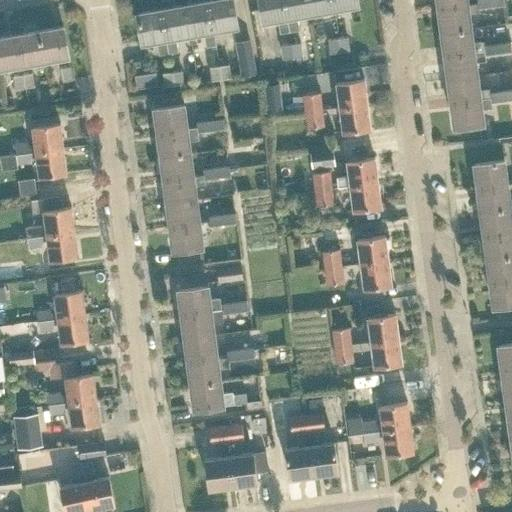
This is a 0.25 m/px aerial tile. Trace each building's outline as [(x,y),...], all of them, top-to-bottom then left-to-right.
[(213,29),(214,29),(237,25),(232,0),(212,0),(208,1),(213,29)] [(290,30),(287,16),(284,0),(259,0),(263,20),(277,18),(280,32),(290,30)] [(297,14),(311,12),(308,0),(284,0),(287,16),(290,30),(300,28),(297,14)] [(308,0),(311,12),(334,7),(332,0),(308,0)] [(469,4),(469,3),(468,0),(437,0),(439,9),(469,4)] [(214,29),(213,29),(208,1),(185,5),(190,33),(203,31),(205,45),(216,43),(214,29)] [(439,9),(442,32),(472,28),(470,14),(479,12),(478,7),(478,2),(469,3),(469,4),(439,9)] [(176,36),(190,33),(185,5),(162,9),(170,51),(178,50),(176,36)] [(158,53),(170,51),(162,9),(138,13),(143,42),(156,39),(158,53)] [(43,59),(66,54),(61,26),(38,30),(43,59)] [(483,40),(474,41),(472,28),(442,32),(445,55),(485,50),(484,46),(484,44),(483,40)] [(20,63),(43,59),(38,30),(15,34),(20,63)] [(0,66),(20,63),(15,34),(0,37),(0,66)] [(329,51),(349,48),(347,35),(328,38),(329,51)] [(249,38),(235,40),(241,75),(255,73),(249,38)] [(497,42),(498,53),(499,52),(511,51),(510,40),(497,42)] [(300,42),(290,43),(292,57),(302,56),(300,42)] [(485,50),(485,54),(498,53),(497,42),(484,44),(484,46),(485,50)] [(292,57),(290,43),(280,45),(282,58),(292,57)] [(485,54),(485,50),(475,51),(445,55),(449,79),(478,74),(477,61),(486,60),(485,54)] [(219,65),(221,78),(231,77),(229,64),(219,65)] [(71,65),(60,67),(62,80),(73,78),(71,65)] [(221,78),(219,65),(209,66),(211,80),(221,78)] [(172,71),(173,84),(184,83),(182,70),(172,71)] [(173,84),(172,71),(161,72),(163,85),(173,84)] [(22,74),(24,87),(34,85),(33,72),(22,74)] [(144,86),(142,73),(134,74),(136,87),(144,86)] [(14,89),(24,87),(22,74),(12,75),(14,89)] [(482,98),(482,97),(478,74),(449,79),(452,102),(482,98)] [(341,107),(368,103),(365,79),(338,83),(341,107)] [(265,83),(264,83),(267,114),(283,112),(279,81),(265,83)] [(511,88),(503,89),(504,99),(511,98),(511,88)] [(490,96),(491,101),(504,99),(503,89),(490,91),(490,96)] [(306,111),(323,109),(320,92),(304,94),(306,111)] [(492,107),(491,101),(490,96),(482,97),(482,98),(452,102),(455,126),(485,122),(483,108),(492,107)] [(344,130),(371,127),(368,103),(341,107),(344,130)] [(188,129),(188,126),(185,105),(156,109),(159,133),(188,129)] [(309,127),(325,125),(323,109),(306,111),(309,127)] [(209,119),(210,129),(224,128),(223,117),(209,119)] [(197,125),(198,131),(210,129),(209,119),(197,121),(197,122),(197,125)] [(16,153),(63,146),(59,122),(32,126),(35,145),(29,146),(26,141),(15,143),(16,153)] [(159,133),(162,156),(191,152),(190,140),(199,138),(198,131),(197,125),(188,126),(188,129),(159,133)] [(39,175),(66,171),(63,146),(16,153),(18,162),(29,161),(31,156),(36,156),(39,175)] [(335,164),(333,149),(310,151),(312,166),(335,164)] [(194,175),(191,152),(162,156),(165,179),(194,175)] [(352,185),(378,181),(375,158),(348,161),(350,172),(351,182),(352,185)] [(478,188),(507,184),(504,160),(475,164),(478,188)] [(229,164),(215,166),(217,176),(230,175),(231,178),(244,176),(243,168),(230,170),(229,164)] [(217,176),(215,166),(203,167),(203,173),(205,173),(206,178),(217,176)] [(317,189),(332,187),(330,171),(315,172),(317,189)] [(340,184),(351,182),(350,172),(338,174),(340,184)] [(205,178),(206,178),(205,173),(203,173),(194,175),(165,179),(168,202),(197,198),(195,185),(205,183),(205,178)] [(34,176),(18,179),(20,193),(36,191),(34,176)] [(355,208),(382,205),(378,181),(352,185),(355,208)] [(481,212),(511,208),(507,184),(478,188),(481,212)] [(319,205),(334,203),(332,187),(317,189),(319,205)] [(70,206),(61,207),(60,195),(31,199),(32,211),(42,210),(44,223),(25,226),(27,237),(73,231),(70,206)] [(200,222),(200,221),(197,198),(168,202),(171,225),(200,222)] [(485,235),(511,231),(511,216),(511,208),(481,212),(485,235)] [(235,211),(221,213),(222,214),(222,218),(223,223),(236,222),(235,211)] [(210,216),(210,220),(211,225),(223,223),(222,218),(222,214),(221,213),(210,214),(210,216)] [(211,225),(210,220),(200,221),(200,222),(171,225),(174,249),(203,246),(202,233),(212,231),(211,225)] [(49,259),(76,255),(73,231),(27,237),(28,247),(39,245),(41,241),(46,240),(49,259)] [(488,258),(511,255),(511,231),(485,235),(488,258)] [(362,263),(389,259),(386,235),(359,238),(362,263)] [(326,267),(342,265),(340,249),(324,251),(326,267)] [(511,255),(488,258),(491,282),(511,278),(511,255)] [(365,287),(392,283),(389,259),(362,263),(365,287)] [(243,279),(241,265),(217,268),(218,282),(243,279)] [(329,284),(345,282),(342,265),(326,267),(329,284)] [(494,306),(511,303),(511,278),(491,282),(494,306)] [(221,297),(211,298),(209,286),(180,289),(183,314),(222,309),(222,302),(221,297)] [(37,310),(38,320),(85,313),(81,289),(54,293),(57,312),(51,313),(48,308),(37,310)] [(235,311),(247,309),(246,299),(233,301),(233,302),(235,311)] [(233,302),(233,301),(222,302),(222,309),(222,312),(224,312),(235,311),(233,302)] [(223,319),(222,312),(222,309),(212,310),(183,314),(186,337),(215,333),(213,321),(223,319)] [(61,342),(88,338),(85,313),(38,320),(27,321),(26,320),(0,323),(0,335),(40,329),(51,328),(53,324),(58,323),(61,342)] [(372,341),(399,337),(396,313),(369,317),(372,341)] [(337,346),(352,344),(350,327),(334,329),(337,346)] [(218,357),(218,356),(215,333),(186,337),(189,360),(218,357)] [(376,365),(403,362),(399,337),(372,341),(376,365)] [(503,370),(511,368),(511,343),(499,346),(503,370)] [(339,362),(354,360),(352,344),(337,346),(339,362)] [(252,346),(239,348),(239,349),(241,358),(254,356),(252,346)] [(35,362),(33,348),(9,351),(11,365),(35,362)] [(228,350),(229,354),(228,354),(228,359),(241,358),(239,349),(239,348),(228,349),(228,350)] [(229,367),(228,359),(228,354),(218,356),(218,357),(189,360),(192,384),(221,380),(219,368),(229,367)] [(93,373),(75,375),(74,360),(56,363),(55,359),(35,361),(36,369),(49,367),(50,378),(66,376),(68,396),(63,397),(60,392),(49,394),(50,403),(96,397),(93,373)] [(506,393),(511,392),(511,368),(503,370),(506,393)] [(232,390),(222,391),(221,380),(192,384),(195,408),(224,404),(224,403),(234,402),(232,390)] [(247,401),(245,391),(233,392),(235,403),(247,401)] [(73,425),(100,422),(96,397),(50,403),(51,414),(61,412),(64,406),(70,406),(73,425)] [(301,410),(299,398),(283,400),(283,401),(267,403),(271,431),(287,429),(285,411),(301,410)] [(365,432),(411,426),(408,402),(380,406),(382,424),(376,425),(376,421),(363,422),(365,432)] [(35,412),(34,405),(12,408),(17,448),(43,445),(39,412),(35,412)] [(314,474),(338,471),(334,441),(321,443),(319,428),(325,428),(324,414),(307,416),(314,474)] [(252,417),(254,433),(267,431),(265,416),(252,417)] [(291,477),(314,474),(307,416),(291,417),(293,432),(298,431),(300,446),(287,447),(291,477)] [(350,434),(365,432),(363,422),(349,424),(350,434)] [(227,440),(245,438),(243,424),(225,426),(227,440)] [(212,442),(227,440),(225,426),(211,428),(212,442)] [(386,453),(414,450),(411,426),(365,432),(366,441),(378,439),(378,436),(384,435),(386,453)] [(81,458),(106,455),(104,440),(79,443),(81,458)] [(266,450),(253,452),(256,471),(268,470),(266,450)] [(257,481),(256,471),(253,452),(229,455),(233,484),(257,481)] [(0,471),(13,469),(11,455),(0,457),(0,471)] [(209,487),(233,484),(229,455),(205,458),(209,487)] [(91,508),(114,503),(109,475),(90,479),(89,474),(93,473),(90,459),(81,461),(91,508)] [(66,511),(72,511),(91,508),(81,461),(71,463),(74,477),(79,476),(80,482),(61,486),(66,511)] [(0,488),(21,486),(19,473),(0,475),(0,488)]
